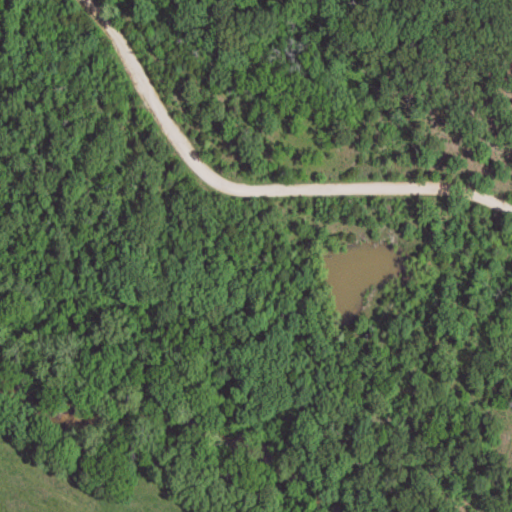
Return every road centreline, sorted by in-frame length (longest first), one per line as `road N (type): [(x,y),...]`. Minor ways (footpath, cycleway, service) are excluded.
road 1 (residential): [(86,0),(114,28),(211,185),(458,190),(511,79)]
road 2 (residential): [(511,209),(458,190),(401,112)]
